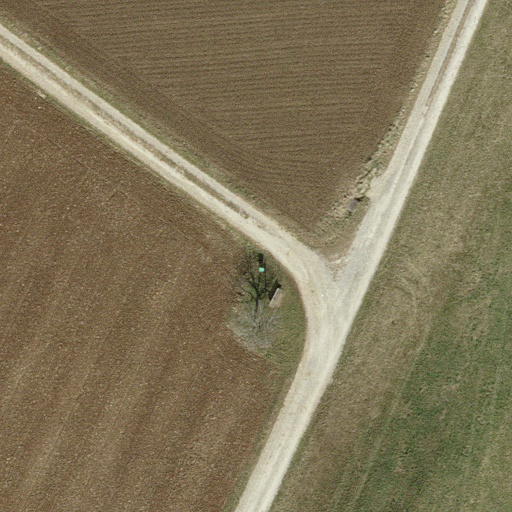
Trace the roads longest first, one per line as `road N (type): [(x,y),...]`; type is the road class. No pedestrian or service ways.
road 1 (track): [(0,42),(350,296)]
road 2 (track): [(477,0),(350,296)]
road 3 (track): [(350,296),(251,511)]
